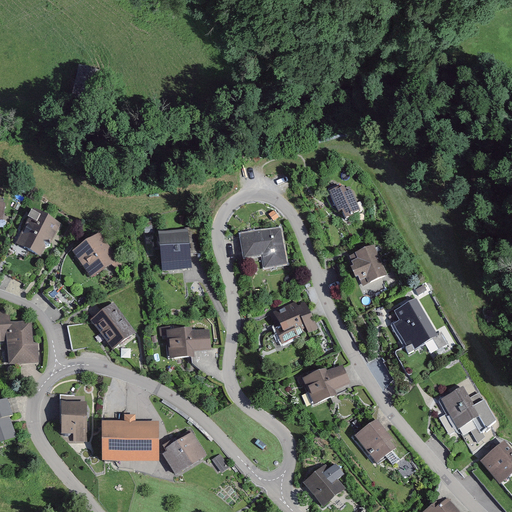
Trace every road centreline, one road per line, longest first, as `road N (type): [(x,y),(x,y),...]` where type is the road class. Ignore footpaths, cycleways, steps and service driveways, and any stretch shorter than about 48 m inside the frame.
road 1 (residential): [(274,488),(289,452),(284,435),(234,385),(221,231),(225,208),(261,193),(295,218),(346,346),(381,401),(484,511)]
road 2 (residential): [(59,365),(86,360),(169,392),(274,488)]
road 3 (residential): [(98,511),(34,417),(40,385),(59,365)]
